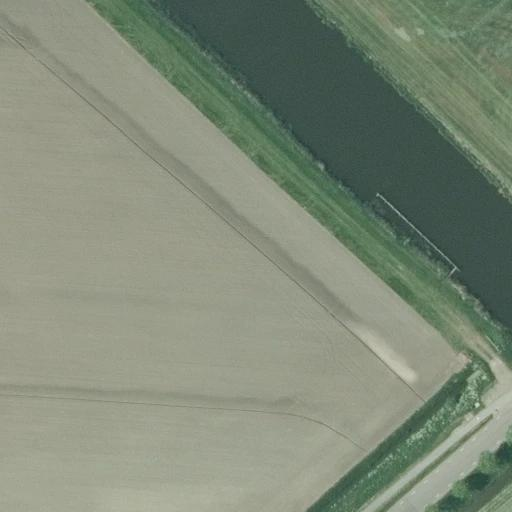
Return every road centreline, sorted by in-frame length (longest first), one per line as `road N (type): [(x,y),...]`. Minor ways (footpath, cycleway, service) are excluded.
road 1 (track): [(511,27),(346,0)]
road 2 (tertiary): [(408,511),(511,417)]
